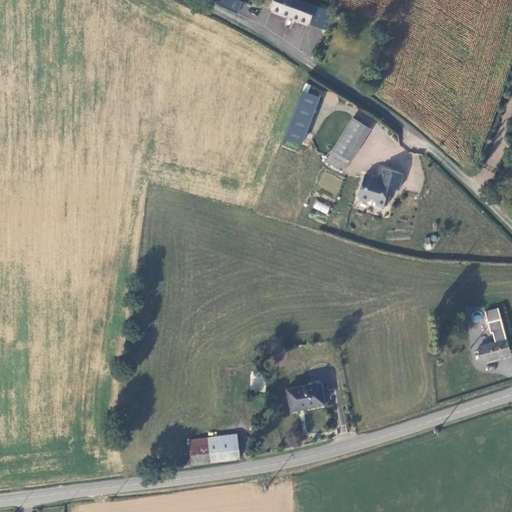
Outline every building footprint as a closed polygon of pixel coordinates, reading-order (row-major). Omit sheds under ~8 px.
[(235,0),(216,0),(215,4),(237,15),(242,3),(235,0)] [(274,0),(270,13),(315,28),(320,13),(314,11),(315,10),(288,0),(274,0)] [(330,17),(320,13),(315,28),(318,29),(325,32),(330,17)] [(304,91),(283,137),(299,144),(320,98),(304,91)] [(367,128),(350,117),(330,150),(345,159),(348,160),(367,128)] [(330,150),(323,160),(339,170),(345,159),(330,150)] [(364,171),(357,192),(359,196),(366,198),(369,196),(374,197),(376,201),(382,203),(386,201),(388,195),(385,194),(388,183),(398,186),(402,170),(382,164),(378,176),(364,171)] [(327,214),(330,206),(316,200),(312,207),(327,214)] [(493,332),(496,340),(506,338),(508,337),(498,307),(484,311),(491,333),(493,332)] [(510,352),(506,338),(496,340),(479,345),(483,360),(510,352)] [(323,386),(312,388),(290,392),(293,411),(326,405),(323,386)] [(191,440),(193,456),(240,452),(238,436),(191,440)]
